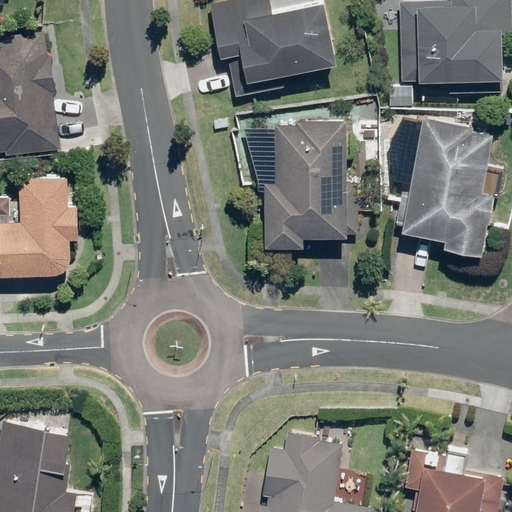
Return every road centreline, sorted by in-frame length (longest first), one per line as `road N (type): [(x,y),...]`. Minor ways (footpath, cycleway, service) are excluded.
road 1 (residential): [(171,289),(132,0)]
road 2 (residential): [(511,351),(425,337),(233,337)]
road 3 (residential): [(0,353),(123,352)]
